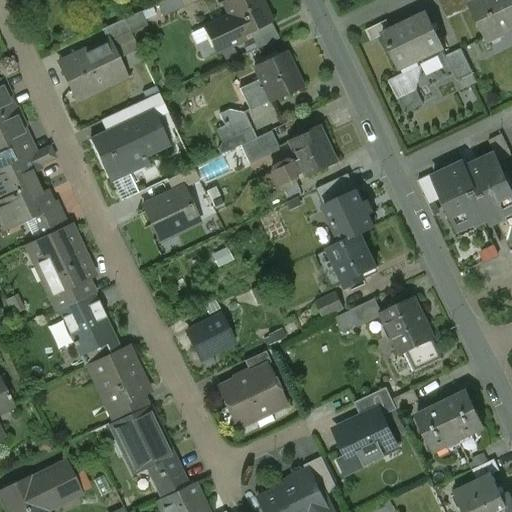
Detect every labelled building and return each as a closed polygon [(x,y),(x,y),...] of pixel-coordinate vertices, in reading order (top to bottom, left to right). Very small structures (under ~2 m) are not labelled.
[(229,15),(204,27),(216,53),(242,41),(240,37),(270,23),(259,0),(226,0),(223,2),(229,15)] [(511,0),(485,0),(470,7),(486,40),(511,27),(511,0)] [(390,32),(382,36),(398,70),(399,69),(402,75),(388,81),(404,114),(423,105),(416,90),(419,67),(416,61),(443,49),(427,15),(390,32)] [(124,19),(102,30),(110,40),(112,39),(121,59),(138,49),(124,19)] [(385,21),(365,30),(370,41),(382,36),(390,32),(385,21)] [(110,40),(60,63),(77,100),(129,76),(121,59),(112,39),(110,40)] [(461,49),(445,57),(457,82),(473,75),(461,49)] [(284,53),(254,67),(260,80),(270,102),(301,87),(284,53)] [(1,78),(0,78),(0,115),(16,108),(15,108),(13,109),(4,90),(7,89),(1,78)] [(260,80),(239,89),(249,112),(270,102),(260,80)] [(158,94),(129,108),(134,119),(152,110),(156,118),(167,113),(158,94)] [(16,108),(0,115),(0,168),(32,153),(18,120),(20,119),(16,108)] [(129,108),(110,117),(115,128),(134,119),(129,108)] [(115,128),(90,140),(100,163),(110,158),(116,170),(169,146),(156,118),(152,110),(134,119),(115,128)] [(245,116),(215,129),(221,142),(231,138),(251,129),(245,116)] [(319,127),(289,142),(299,163),(302,170),(306,178),(336,163),(319,127)] [(251,129),(231,138),(235,147),(255,138),(251,129)] [(0,168),(0,201),(36,185),(31,173),(40,169),(33,154),(37,152),(37,151),(0,168)] [(466,169),(465,169),(489,220),(488,220),(490,225),(506,218),(503,213),(511,209),(511,191),(495,155),(466,169)] [(287,161),(273,167),(271,172),(277,186),(282,188),(297,182),(298,176),(297,173),(302,170),(299,163),(293,166),(292,163),(287,161)] [(463,164),(433,178),(442,198),(457,229),(472,221),(474,226),(488,220),(489,220),(465,169),(466,169),(463,164)] [(193,168),(166,180),(172,193),(183,188),(183,189),(199,182),(193,168)] [(433,178),(431,176),(419,182),(429,204),(442,198),(433,178)] [(0,201),(0,219),(0,220),(7,217),(11,227),(33,217),(37,226),(61,215),(55,202),(51,204),(46,191),(40,193),(36,185),(0,201)] [(172,193),(142,207),(158,241),(198,222),(183,189),(183,188),(172,193)] [(325,207),(342,244),(360,235),(374,229),(368,216),(374,214),(368,202),(364,205),(358,192),(325,207)] [(61,215),(37,226),(43,238),(67,227),(61,215)] [(43,238),(27,246),(59,312),(93,296),(85,280),(93,277),(69,226),(43,238)] [(342,244),(329,250),(347,288),(364,281),(361,275),(376,268),(371,257),(370,257),(360,235),(342,244)] [(491,258),(487,249),(476,255),(480,264),(491,258)] [(85,368),(88,367),(121,351),(95,295),(93,296),(59,312),(85,368)] [(337,295),(316,304),(322,317),(343,308),(337,295)] [(375,299),(350,311),(358,328),(383,316),(382,314),(375,299)] [(413,299),(382,314),(383,316),(401,355),(403,354),(433,340),(413,299)] [(220,316),(188,332),(201,359),(233,343),(220,316)] [(433,340),(403,354),(412,373),(420,369),(421,370),(442,359),(433,340)] [(121,351),(88,367),(109,412),(142,396),(149,393),(128,348),(121,351)] [(265,352),(243,362),(249,374),(265,366),(265,365),(270,363),(265,352)] [(249,374),(220,388),(219,386),(218,386),(228,407),(226,413),(230,421),(235,423),(238,429),(239,429),(238,427),(283,406),(284,407),(265,366),(249,374)] [(0,441),(2,440),(0,436),(0,411),(12,406),(0,382),(0,441)] [(386,388),(354,403),(362,420),(380,411),(382,417),(397,410),(386,388)] [(413,390),(393,400),(398,410),(418,400),(413,390)] [(467,393),(442,405),(458,440),(484,428),(467,393)] [(142,396),(109,412),(114,422),(147,407),(142,396)] [(442,405),(416,417),(433,452),(458,440),(442,405)] [(114,422),(109,424),(134,475),(147,468),(152,479),(176,467),(147,406),(114,422)] [(362,420),(355,423),(356,425),(336,434),(348,458),(360,452),(365,463),(397,448),(382,417),(380,411),(362,420)] [(337,490),(322,457),(304,466),(306,471),(312,468),(325,496),(337,490)] [(494,460),(472,470),(477,481),(492,474),(492,475),(500,471),(494,460)] [(65,462),(29,480),(28,477),(0,491),(0,499),(6,511),(43,511),(81,494),(65,462)] [(176,467),(152,479),(161,498),(186,487),(176,467)] [(306,471),(291,478),(292,481),(257,498),(263,511),(333,511),(325,496),(312,468),(306,471)] [(492,475),(492,474),(477,481),(454,492),(463,511),(511,511),(511,497),(510,493),(502,496),(492,475)] [(161,498),(157,501),(162,511),(206,511),(193,483),(186,487),(161,498)]
